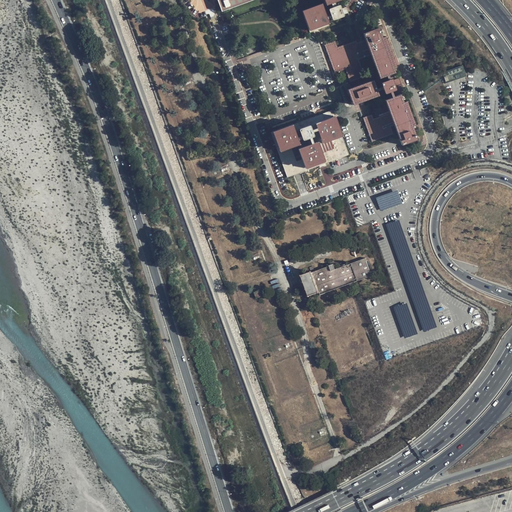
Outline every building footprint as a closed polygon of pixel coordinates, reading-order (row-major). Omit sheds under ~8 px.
[(218,0),(222,11),(252,0),(218,0)] [(324,0),(325,2),(302,10),(310,33),(330,26),(329,24),(327,19),(331,18),(332,20),(343,17),(343,15),(343,14),(341,10),(340,6),(338,5),(337,6),(335,2),(340,0),(324,0)] [(365,40),(357,43),(356,40),(338,47),(335,41),(324,45),(334,73),(344,69),(349,82),(356,80),(358,86),(348,89),(354,106),(380,96),(378,91),(383,89),(384,93),(385,94),(389,92),(391,98),(386,100),(390,112),(373,119),(372,115),(362,118),(371,142),(393,135),(391,128),(395,126),(399,138),(398,139),(400,146),(415,140),(411,128),(416,127),(407,102),(403,103),(400,95),(398,96),(394,97),(392,92),(395,90),(395,89),(394,87),(400,85),(398,79),(392,81),(392,80),(391,79),(390,79),(389,79),(387,76),(394,73),(393,70),(397,68),(386,37),(383,38),(379,28),(363,33),(365,40)] [(443,72),(446,83),(466,77),(463,66),(443,72)] [(333,110),(268,132),(286,182),(294,179),(301,196),(306,194),(300,177),(319,170),(320,172),(328,169),(326,166),(350,157),(333,110)] [(404,234),(399,220),(387,224),(393,242),(396,241),(395,237),(404,234)] [(320,294),(372,275),(366,257),(336,268),(334,263),(330,264),(330,265),(312,272),(320,294)] [(307,293),(308,295),(318,292),(310,271),(300,274),(304,283),(307,293)] [(263,295),(260,289),(253,292),(255,297),(263,295)] [(394,306),(404,338),(418,333),(408,302),(394,306)]
